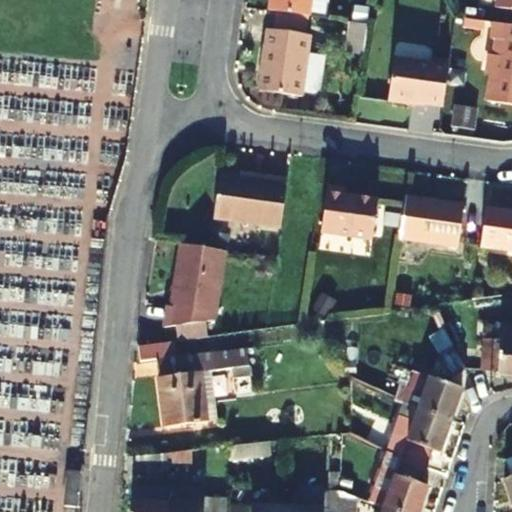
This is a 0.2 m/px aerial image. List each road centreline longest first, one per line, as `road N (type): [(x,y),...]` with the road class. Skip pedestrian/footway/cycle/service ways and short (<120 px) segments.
road 1 (residential): [(100,511),(136,205),(164,126)]
road 2 (residential): [(511,159),(210,126)]
road 3 (residential): [(164,126),(155,89),(166,0)]
road 4 (residential): [(210,126),(228,0)]
road 5 (residential): [(466,511),(479,431),(511,406)]
